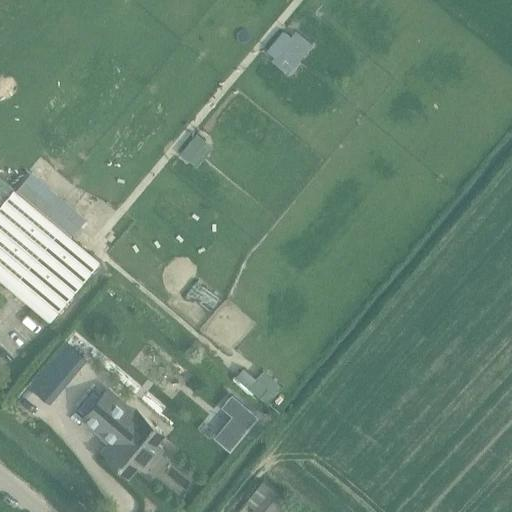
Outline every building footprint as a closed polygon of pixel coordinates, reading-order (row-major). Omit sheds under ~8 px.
[(313,43),(288,24),(266,52),(291,71),(313,43)] [(181,153),(198,167),(213,147),(197,134),(181,153)] [(100,260),(0,175),(0,279),(48,320),(100,260)] [(164,383),(176,362),(160,352),(147,372),(164,383)] [(128,471),(136,462),(162,431),(137,411),(133,415),(106,392),(84,417),(112,441),(104,450),(128,471)] [(233,415),(215,436),(229,448),(256,416),(232,395),(222,406),(233,415)] [(251,511),(271,511),(280,503),(268,493),(251,511)]
